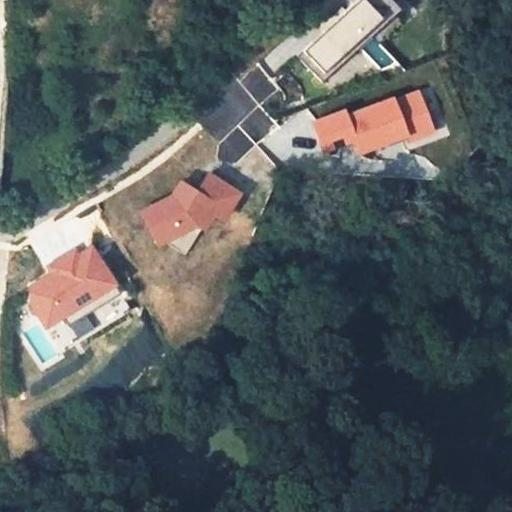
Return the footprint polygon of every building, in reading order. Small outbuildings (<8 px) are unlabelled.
[(394,5),(389,0),(355,0),(295,57),(316,78),(394,5)] [(320,83),(398,10),(394,5),(316,78),(320,83)] [(310,124),(321,152),(351,140),(356,154),(402,136),(405,142),(430,132),(415,93),(391,102),(389,99),(344,117),(342,112),(310,124)] [(169,196),(139,212),(155,243),(175,232),(172,225),(186,218),(200,227),(209,213),(219,219),(235,194),(206,175),(198,187),(194,193),(180,185),(178,183),(169,196)] [(194,193),(198,187),(185,178),(180,185),(194,193)] [(89,246),(75,255),(78,259),(91,251),(89,246)] [(75,255),(72,249),(45,266),(49,273),(27,286),(27,301),(43,326),(61,315),(67,325),(118,293),(91,251),(78,259),(75,255)]
